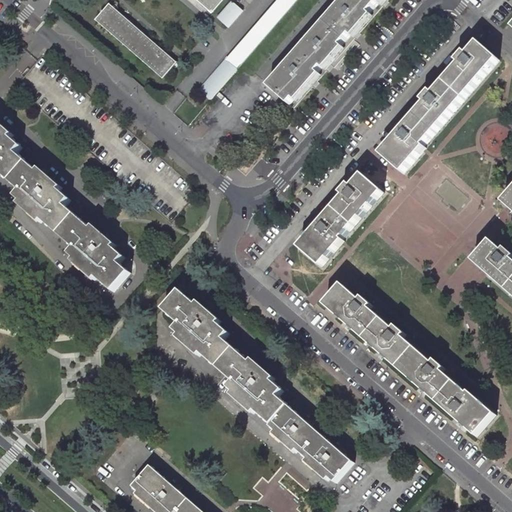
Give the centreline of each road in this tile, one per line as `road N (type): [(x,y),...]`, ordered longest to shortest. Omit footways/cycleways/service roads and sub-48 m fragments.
road 1 (residential): [(254,206),(235,229),(231,257),(511,511)]
road 2 (unknown): [(249,277),(493,0)]
road 3 (unknown): [(178,355),(353,501),(412,425)]
road 4 (residential): [(254,206),(14,0)]
road 5 (residential): [(444,0),(428,7),(254,206)]
road 6 (unknown): [(0,209),(110,305),(123,304),(147,256),(107,203)]
road 7 (unknown): [(314,0),(185,147)]
road 8 (unknown): [(155,121),(255,0)]
road 9 (unknown): [(107,203),(0,107)]
road 10 (unknown): [(41,83),(135,163)]
